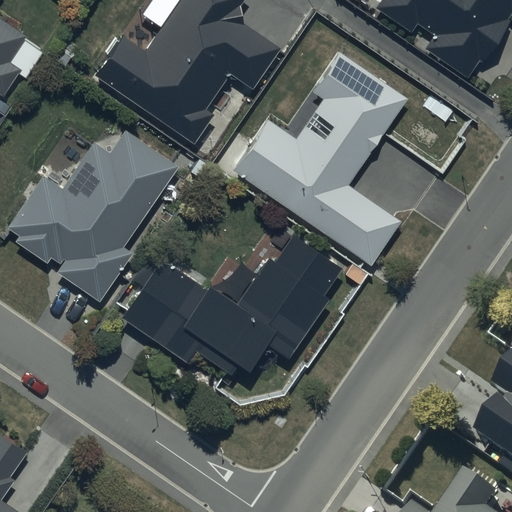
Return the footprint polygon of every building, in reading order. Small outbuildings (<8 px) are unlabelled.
[(0,0),(0,88),(3,90),(20,64),(10,58),(26,34),(0,16),(0,0)] [(122,32),(95,74),(195,136),(214,105),(210,102),(227,75),(247,87),(278,39),(238,14),(246,0),(177,0),(148,48),(122,32)] [(511,0),(387,0),(428,27),(421,38),(472,71),(511,10),(511,0)] [(270,115),(235,167),(371,259),(400,217),(350,183),(409,95),(338,47),(312,86),(324,95),(298,134),(270,115)] [(122,240),(176,165),(128,129),(110,154),(93,141),(63,183),(47,172),(9,225),(20,233),(17,237),(50,261),(56,253),(64,259),(59,266),(97,293),(130,247),(122,240)] [(163,256),(123,314),(184,356),(190,347),(226,372),(238,355),(249,363),(269,334),(287,347),(347,261),(291,223),(240,296),(211,276),(205,284),(163,256)] [(503,387),(473,429),(511,456),(511,357),(495,382),(503,387)] [(0,511),(22,511),(0,497),(0,493),(30,448),(0,428),(0,511)] [(497,511),(492,508),(502,494),(469,472),(442,511),(429,511),(417,503),(410,511),(497,511)]
